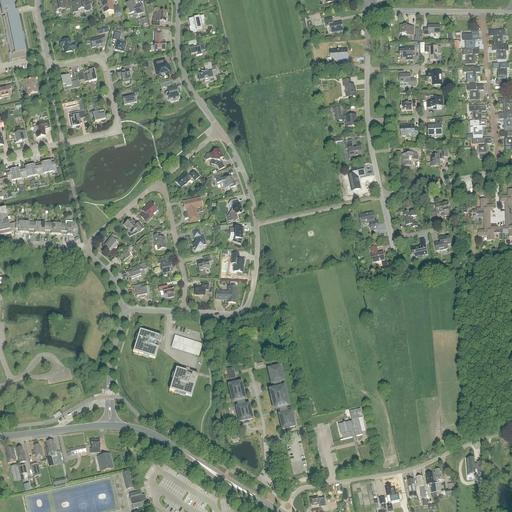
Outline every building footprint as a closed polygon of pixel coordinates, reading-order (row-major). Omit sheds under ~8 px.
[(15,14),(12,0),(0,0),(0,4),(2,15),(4,14),(5,16),(3,17),(12,60),(26,57),(17,14),(15,14)] [(70,9),(67,0),(62,1),(61,0),(53,0),(55,11),(66,8),(66,10),(70,9)] [(78,10),(84,8),(85,10),(86,11),(89,11),(90,9),(89,5),(90,5),(88,0),(83,1),(82,0),(75,0),(76,4),(75,5),(75,7),(72,7),(73,13),(78,12),(78,10)] [(111,0),(102,2),(104,13),(113,11),(114,15),(121,14),(119,6),(113,7),(111,0)] [(135,6),(134,1),(126,3),(128,14),(134,13),(135,15),(144,13),(142,5),(135,6)] [(153,18),(152,22),(152,26),(159,26),(160,21),(166,22),(166,12),(165,12),(164,11),(162,10),(161,11),(159,11),(159,13),(155,13),(154,15),(154,17),(153,18)] [(197,30),(202,29),(201,25),(204,24),(203,20),(204,20),(204,15),(188,19),(190,26),(189,28),(190,32),(191,33),(197,32),(197,30)] [(325,19),(326,26),(330,25),(331,33),(343,31),(341,22),(333,24),(332,18),(325,19)] [(407,37),(407,36),(414,36),(414,27),(408,26),(408,25),(400,25),(400,33),(402,33),(402,37),(407,37)] [(440,34),(440,26),(428,25),(428,28),(424,28),(424,35),(430,35),(430,34),(440,34)] [(503,45),(503,36),(505,36),(505,30),(489,31),(489,37),(493,37),(494,46),(503,45)] [(114,50),(124,52),(126,43),(119,41),(121,34),(115,32),(113,40),(116,41),(114,50)] [(162,42),(162,36),(162,32),(155,32),(155,42),(154,42),(154,50),(165,50),(165,42),(162,42)] [(475,50),(475,49),(475,40),(479,40),(479,34),(462,35),(462,41),(465,41),(465,50),(475,50)] [(91,44),(92,48),(98,47),(102,47),(102,43),(105,42),(104,36),(98,37),(98,38),(90,40),(90,39),(86,40),(87,45),(91,44)] [(71,45),(70,39),(62,41),(59,42),(60,47),(63,47),(64,54),(73,52),(73,51),(76,50),(75,44),(71,45)] [(204,44),(189,47),(191,55),(195,54),(196,57),(202,56),(201,51),(205,50),(204,44)] [(508,45),(503,45),(494,46),(492,46),(492,52),(496,52),(497,61),(506,60),(506,51),(509,51),(508,45)] [(427,47),(424,47),(424,53),(427,53),(427,52),(429,52),(430,61),(438,60),(438,54),(438,50),(441,50),(441,47),(438,47),(430,47),(430,46),(427,46),(427,47)] [(413,56),(415,56),(414,47),(405,48),(405,49),(399,49),(400,55),(402,55),(402,57),(406,57),(406,60),(413,60),(413,56)] [(331,58),(328,59),(328,66),(334,66),(334,60),(348,59),(347,49),(330,50),(331,58)] [(479,49),(475,49),(475,50),(465,50),(463,50),(463,56),(466,56),(466,65),(475,64),(475,55),(480,55),(479,49)] [(158,73),(159,76),(164,78),(168,78),(167,74),(169,74),(170,72),(169,67),(167,67),(167,65),(163,66),(162,60),(155,61),(154,63),(157,74),(158,73)] [(497,81),(501,81),(501,85),(507,85),(507,69),(509,69),(509,63),(492,63),(493,70),(497,69),(497,81)] [(121,71),(116,72),(118,78),(122,77),(122,80),(124,80),(125,83),(129,82),(128,79),(130,78),(128,70),(131,69),(130,65),(122,67),(123,71),(121,72),(121,71)] [(198,75),(199,81),(204,80),(205,82),(209,81),(208,79),(214,78),(212,70),(216,70),(215,66),(209,67),(210,71),(203,73),(203,74),(198,75)] [(476,73),(480,73),(480,67),(463,68),(464,73),(466,73),(467,83),(476,82),(476,73)] [(87,76),(84,77),(85,82),(88,81),(88,83),(97,81),(94,70),(86,72),(87,76)] [(432,86),(442,86),(441,72),(432,72),(432,74),(426,74),(426,78),(432,77),(432,86)] [(69,76),(68,75),(68,74),(67,74),(66,74),(65,74),(65,75),(64,75),(64,76),(64,77),(61,78),(63,88),(64,88),(65,91),(79,87),(78,81),(71,83),(69,76)] [(408,85),(416,85),(415,79),(410,79),(410,74),(399,74),(400,83),(408,83),(408,85)] [(26,88),(36,86),(35,79),(27,81),(27,80),(25,80),(26,88)] [(346,98),(356,97),(356,91),(355,91),(354,85),(351,85),(351,80),(342,81),(343,87),(345,86),(346,98)] [(172,81),(162,84),(163,88),(165,88),(167,89),(168,93),(167,93),(166,93),(165,94),(165,96),(166,97),(167,97),(168,97),(169,101),(171,102),(178,101),(179,98),(178,95),(179,95),(178,90),(177,90),(177,87),(174,85),(173,86),(172,81)] [(479,91),(483,91),(483,85),(467,86),(467,91),(470,91),(470,101),(479,100),(479,91)] [(11,86),(3,87),(5,98),(12,96),(11,88),(12,88),(11,86)] [(30,94),(38,93),(36,86),(26,88),(28,96),(30,95),(30,94)] [(124,106),(137,103),(135,94),(140,93),(139,88),(131,90),(132,94),(131,96),(129,96),(128,98),(122,99),(124,106)] [(436,107),(443,106),(443,98),(431,98),(431,102),(427,102),(427,108),(433,108),(433,110),(436,110),(436,107)] [(503,105),(503,114),(511,113),(511,98),(498,99),(498,105),(503,105)] [(412,108),(416,108),(416,101),(411,101),(411,103),(401,104),(401,113),(412,112),(412,108)] [(486,106),(469,107),(469,112),(472,112),(472,121),(482,121),(481,112),(486,112),(486,106)] [(342,117),(341,114),(340,107),(332,109),(333,114),(335,114),(336,122),(345,120),(346,128),(352,127),(353,128),(357,127),(356,121),(357,120),(356,115),(342,117)] [(106,121),(106,120),(103,111),(98,112),(98,110),(94,110),(95,113),(93,113),(95,123),(101,121),(101,122),(101,123),(102,123),(103,123),(104,123),(105,123),(105,122),(106,121)] [(72,128),(75,127),(76,128),(77,129),(78,129),(79,129),(79,128),(80,128),(80,127),(80,126),(79,119),(86,117),(85,111),(70,114),(70,117),(72,128)] [(511,113),(503,114),(499,114),(499,120),(503,120),(504,129),(511,128),(511,113)] [(441,135),(441,125),(443,125),(443,118),(436,118),(436,126),(428,126),(428,135),(437,134),(437,136),(441,135)] [(470,121),(470,127),(473,127),(473,139),(482,139),(482,136),(482,127),(486,127),(486,121),(482,121),(472,121),(470,121)] [(38,124),(38,126),(34,127),(35,133),(36,133),(37,138),(45,136),(44,130),(50,128),(48,122),(38,124)] [(411,135),(418,135),(417,128),(414,128),(414,125),(409,125),(409,126),(401,126),(401,136),(408,136),(408,134),(411,134),(411,135)] [(27,139),(25,131),(14,134),(16,143),(24,141),(24,140),(27,139)] [(511,131),(500,132),(500,138),(504,138),(505,147),(511,146),(511,131)] [(484,139),(482,139),(473,139),(472,139),(472,145),(478,145),(478,154),(487,154),(487,145),(492,144),(491,139),(484,139)] [(361,153),(362,153),(361,146),(353,148),(352,143),(345,145),(346,150),(348,149),(349,159),(361,157),(361,153)] [(212,160),(211,164),(217,166),(219,170),(224,168),(221,162),(220,163),(219,162),(220,159),(223,158),(218,149),(214,151),(214,152),(210,154),(209,154),(206,155),(205,159),(206,161),(210,159),(212,160)] [(440,167),(440,160),(444,160),(444,158),(447,157),(447,151),(436,151),(436,156),(430,156),(430,167),(440,167)] [(408,154),(402,154),(402,166),(411,166),(411,161),(411,158),(414,158),(414,160),(417,160),(417,153),(408,153),(408,154)] [(46,162),(48,173),(56,171),(53,159),(48,160),(48,162),(46,162)] [(40,175),(48,173),(46,162),(38,164),(40,175)] [(40,175),(38,164),(30,166),(32,177),(40,175)] [(30,166),(22,168),(24,178),(32,177),(30,166)] [(353,174),(348,175),(352,191),(360,189),(359,182),(359,179),(358,179),(357,175),(365,173),(363,167),(352,169),(353,174)] [(22,168),(14,169),(16,180),(24,178),(22,168)] [(6,170),(7,178),(8,178),(8,181),(8,182),(16,180),(14,169),(11,170),(11,169),(5,170),(5,171),(6,170)] [(181,189),(184,185),(186,186),(187,184),(187,183),(190,180),(192,178),(195,181),(200,177),(195,171),(190,176),(188,177),(185,174),(182,177),(179,179),(175,182),(181,189)] [(236,187),(234,182),(232,183),(231,181),(229,176),(224,179),(222,175),(215,177),(217,183),(222,181),(225,189),(229,187),(230,189),(236,187)] [(505,215),(511,215),(511,205),(511,189),(507,190),(507,196),(501,196),(502,203),(505,202),(505,215)] [(201,199),(198,199),(184,203),(185,207),(183,207),(183,210),(185,210),(187,210),(190,223),(198,221),(195,208),(202,206),(201,199)] [(237,199),(230,201),(228,204),(232,207),(232,210),(229,215),(231,222),(228,222),(228,224),(236,222),(236,221),(238,220),(237,215),(238,215),(239,215),(241,214),(242,212),(242,211),(240,209),(241,207),(240,206),(239,204),(238,203),(237,199)] [(484,225),(490,225),(490,212),(493,212),(493,206),(487,206),(486,200),(480,200),(481,209),(476,209),(477,215),(484,215),(484,225)] [(140,216),(145,223),(154,216),(152,214),(157,210),(151,202),(147,206),(147,207),(142,211),(144,213),(140,216)] [(433,214),(431,215),(432,218),(434,217),(437,216),(437,215),(439,214),(439,213),(443,212),(444,216),(450,215),(448,208),(449,208),(448,203),(436,205),(436,209),(435,209),(436,210),(433,211),(433,214)] [(413,222),(412,218),(417,217),(416,211),(411,212),(411,213),(408,214),(407,212),(403,213),(406,225),(410,225),(411,225),(411,228),(419,227),(418,223),(415,224),(415,222),(413,222)] [(372,231),(378,230),(376,221),(374,222),(372,213),(360,216),(361,224),(370,223),(372,231)] [(511,223),(511,224),(511,215),(505,215),(506,227),(502,227),(503,233),(509,233),(509,237),(511,237),(511,223)] [(0,226),(9,224),(7,217),(0,218),(0,226)] [(130,220),(124,225),(128,230),(126,232),(129,237),(139,232),(139,233),(144,229),(139,223),(135,226),(130,220)] [(16,227),(15,227),(15,234),(14,234),(20,234),(20,233),(23,233),(24,222),(16,222),(16,223),(16,227)] [(31,234),(32,222),(24,222),(23,233),(31,234)] [(40,223),(32,222),(31,234),(40,234),(40,223)] [(10,228),(15,227),(16,227),(16,223),(9,224),(0,226),(0,235),(11,233),(10,228)] [(40,223),(40,234),(48,234),(48,223),(40,223)] [(56,224),(48,223),(48,234),(56,235),(56,224)] [(64,235),(64,224),(56,224),(56,235),(64,235)] [(64,224),(64,235),(72,236),(72,231),(73,231),(74,231),(74,230),(75,230),(75,229),(75,228),(75,227),(74,226),(73,226),(73,225),(64,224)] [(503,242),(502,233),(503,233),(502,227),(490,227),(490,225),(484,225),(484,231),(478,231),(478,237),(487,237),(488,241),(494,241),(493,233),(500,233),(500,240),(500,242),(503,242)] [(230,236),(229,240),(232,241),(232,242),(241,245),(243,239),(242,238),(243,235),(244,235),(244,228),(242,228),(242,227),(238,227),(235,227),(235,229),(230,229),(230,234),(230,236)] [(196,243),(193,244),(195,251),(202,250),(202,246),(206,245),(204,237),(201,238),(199,230),(193,231),(194,238),(195,237),(196,243)] [(113,234),(104,245),(103,244),(102,246),(108,251),(109,250),(111,251),(113,249),(114,249),(115,249),(116,249),(116,248),(117,248),(117,247),(117,246),(117,245),(116,244),(117,243),(114,240),(116,236),(113,234)] [(161,238),(160,234),(153,236),(155,245),(156,245),(158,251),(166,249),(165,244),(166,244),(164,237),(161,238)] [(435,243),(436,250),(437,252),(448,249),(447,245),(451,244),(449,236),(443,237),(439,238),(440,242),(435,243)] [(427,255),(425,243),(424,240),(419,241),(420,246),(411,248),(412,254),(415,254),(416,257),(427,255)] [(373,263),(385,260),(383,253),(378,254),(377,247),(370,249),(371,255),(373,263)] [(130,260),(129,260),(131,258),(128,254),(130,253),(128,250),(116,259),(120,264),(121,263),(122,265),(125,263),(126,264),(127,264),(128,264),(129,263),(130,263),(130,262),(130,261),(130,260)] [(235,264),(234,272),(242,273),(243,265),(244,264),(244,261),(238,260),(239,255),(233,254),(231,264),(235,264)] [(197,263),(199,271),(209,268),(208,263),(211,262),(210,256),(203,258),(204,261),(197,263)] [(166,276),(166,273),(172,272),(171,267),(170,263),(167,264),(166,262),(165,263),(164,259),(157,261),(158,265),(160,264),(163,276),(166,276)] [(131,280),(134,279),(134,280),(135,280),(135,281),(136,281),(137,281),(138,281),(138,280),(139,280),(139,279),(139,278),(139,277),(141,276),(139,272),(142,271),(141,267),(126,273),(129,278),(130,278),(131,280)] [(230,283),(230,287),(229,287),(229,293),(225,293),(225,292),(216,292),(215,300),(227,301),(227,303),(235,303),(236,287),(235,287),(235,283),(230,283)] [(165,284),(158,286),(159,292),(163,291),(164,296),(167,295),(168,297),(169,298),(173,297),(174,296),(173,294),(174,294),(172,286),(167,288),(166,284),(165,284)] [(202,287),(195,287),(195,295),(199,296),(199,294),(205,295),(205,290),(208,290),(208,284),(202,284),(202,287)] [(145,296),(147,295),(146,290),(149,290),(148,286),(133,289),(134,295),(136,295),(136,297),(139,297),(140,297),(140,298),(141,299),(142,299),(143,299),(143,298),(144,298),(144,297),(145,297),(145,296)] [(136,341),(133,352),(138,354),(139,353),(149,356),(149,357),(155,359),(158,348),(157,347),(158,345),(158,344),(159,344),(160,343),(162,337),(140,330),(138,336),(139,336),(137,341),(136,341)] [(263,360),(269,364),(272,360),(265,356),(263,360)] [(284,381),(281,366),(267,369),(271,384),(272,384),(274,389),(270,390),(271,395),(270,395),(272,406),(273,405),(275,410),(279,409),(279,414),(278,414),(282,430),(295,427),(291,411),(287,412),(286,407),(288,407),(287,402),(288,402),(285,391),(284,391),(283,386),(281,387),(280,382),(284,381)] [(173,379),(169,390),(175,392),(175,391),(186,394),(185,395),(191,397),(198,375),(192,373),(191,373),(190,373),(190,374),(187,373),(187,371),(176,368),(174,374),(175,374),(173,379)] [(245,400),(241,381),(228,385),(232,403),(237,402),(238,406),(235,407),(239,423),(243,422),(244,424),(249,423),(248,420),(253,419),(249,404),(245,405),(244,400),(245,400)] [(343,424),(340,425),(343,439),(340,440),(353,437),(355,437),(357,441),(356,436),(362,435),(362,432),(360,432),(359,428),(361,427),(359,421),(357,421),(357,419),(358,418),(363,417),(361,410),(355,412),(354,411),(349,412),(352,424),(350,425),(349,423),(346,423),(343,424)] [(48,448),(46,448),(47,457),(57,456),(56,452),(55,444),(54,445),(53,440),(47,441),(48,448)] [(100,449),(99,440),(95,441),(95,440),(92,440),(92,441),(91,441),(91,449),(90,449),(90,454),(100,453),(100,449)] [(35,458),(43,457),(41,448),(40,448),(39,445),(34,446),(35,451),(32,452),(33,456),(34,455),(35,458)] [(70,456),(86,453),(84,446),(69,449),(70,456)] [(23,455),(21,447),(15,448),(18,463),(25,461),(24,454),(23,455)] [(7,464),(15,462),(12,448),(5,449),(6,455),(5,455),(7,464)] [(113,469),(110,453),(97,457),(100,472),(113,469)] [(474,458),(466,459),(467,459),(468,474),(467,474),(475,474),(475,470),(477,470),(478,472),(484,472),(484,462),(477,462),(477,464),(475,464),(474,458)] [(41,475),(38,464),(32,465),(35,477),(41,475)] [(14,481),(21,480),(18,465),(11,467),(14,481)] [(19,467),(21,475),(27,473),(25,465),(19,467)] [(439,483),(439,480),(442,480),(441,471),(440,472),(439,470),(435,470),(435,472),(434,473),(435,481),(436,481),(436,483),(439,483)] [(126,489),(133,488),(129,471),(122,473),(126,489)] [(426,477),(425,477),(427,485),(429,485),(430,488),(430,487),(431,494),(436,493),(434,484),(432,473),(426,474),(426,477)] [(426,497),(424,486),(423,480),(422,480),(422,476),(416,477),(417,483),(416,483),(417,488),(420,487),(421,498),(426,497)] [(55,485),(68,482),(66,477),(54,480),(55,485)] [(414,484),(413,480),(407,480),(408,486),(407,486),(409,497),(416,496),(414,484)] [(444,491),(440,492),(439,483),(434,483),(436,493),(436,494),(437,497),(445,496),(444,491)] [(386,487),(385,488),(387,496),(389,495),(391,501),(399,499),(398,494),(396,495),(394,487),(391,488),(390,484),(386,485),(386,487)] [(349,498),(347,489),(342,490),(341,486),(337,486),(339,494),(343,493),(344,499),(349,498)] [(142,501),(146,500),(144,495),(141,495),(140,490),(129,493),(130,498),(129,498),(130,504),(131,504),(132,509),(144,506),(142,501)] [(317,497),(310,498),(311,506),(316,505),(316,506),(317,506),(317,505),(318,504),(319,507),(326,506),(324,498),(318,499),(317,497)] [(380,505),(381,505),(382,511),(379,511),(387,511),(385,504),(386,504),(384,497),(379,498),(380,505)]
